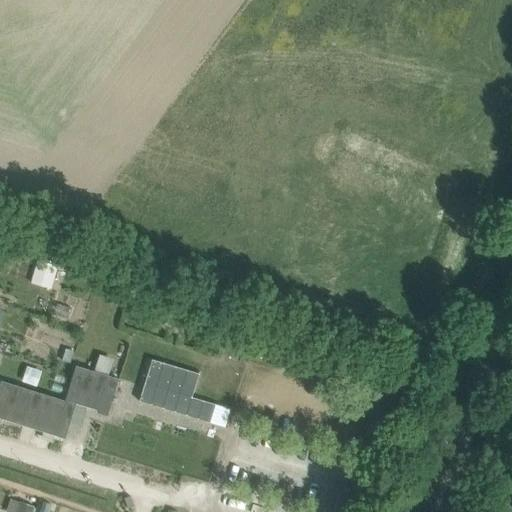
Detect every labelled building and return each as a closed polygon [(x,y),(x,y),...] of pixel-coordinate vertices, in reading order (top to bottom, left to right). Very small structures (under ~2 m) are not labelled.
[(37,257),(29,281),(50,287),(57,263),(37,257)] [(56,303),(52,314),(67,319),(70,307),(56,303)] [(215,404),(207,402),(191,397),(198,374),(151,359),(139,402),(209,423),(215,404)] [(96,411),(107,415),(118,379),(75,366),(64,401),(0,381),(0,419),(64,439),(68,428),(78,431),(86,407),(96,410),(96,411)] [(116,493),(119,511),(131,511),(134,511),(130,492),(116,493)] [(33,511),(35,506),(10,497),(5,511),(33,511)]
